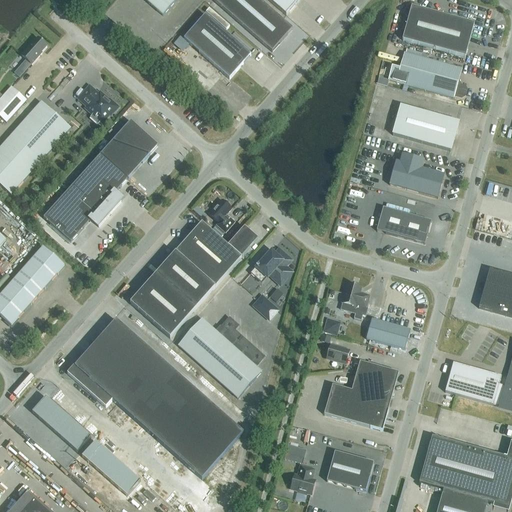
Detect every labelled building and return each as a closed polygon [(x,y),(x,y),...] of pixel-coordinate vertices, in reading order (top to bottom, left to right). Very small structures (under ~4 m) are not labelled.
[(176,1),(174,0),(143,0),(163,16),(176,1)] [(292,30),(258,0),(214,0),(213,2),(272,53),(292,30)] [(267,0),(286,16),(299,0),(267,0)] [(465,59),(474,25),(412,8),(402,41),(465,59)] [(229,80),(251,56),(206,16),(184,40),(229,80)] [(189,46),(180,38),(177,42),(186,49),(189,46)] [(41,53),(47,47),(38,39),(32,45),(32,44),(21,56),(32,65),(42,54),(41,53)] [(392,68),(388,81),(454,99),(455,97),(461,99),(465,97),(467,91),(465,88),(461,87),(459,83),(462,70),(404,54),(400,70),(392,68)] [(0,100),(0,118),(6,124),(27,101),(12,88),(0,100)] [(109,116),(117,108),(109,101),(108,102),(100,95),(98,97),(90,89),(79,100),(88,108),(87,110),(101,123),(108,115),(109,116)] [(0,187),(10,196),(70,130),(41,103),(0,148),(0,187)] [(393,137),(451,152),(459,123),(401,107),(393,137)] [(130,123),(106,150),(101,156),(128,180),(158,147),(130,123)] [(389,186),(438,200),(444,176),(422,170),(424,161),(402,155),(400,164),(396,163),(389,186)] [(115,195),(120,189),(128,180),(101,156),(87,171),(114,195),(115,195)] [(115,195),(114,195),(87,171),(70,190),(98,214),(91,222),(98,228),(122,202),(115,195)] [(71,244),(83,230),(91,222),(98,214),(70,190),(44,220),(71,244)] [(226,216),(232,210),(222,201),(209,216),(218,224),(216,227),(225,235),(235,224),(226,216)] [(431,222),(383,209),(377,232),(425,246),(431,222)] [(130,304),(170,339),(241,259),(227,247),(201,224),(130,304)] [(257,240),(244,228),(227,247),(241,259),(257,240)] [(228,236),(223,242),(227,245),(231,239),(228,236)] [(0,297),(0,317),(11,327),(64,267),(43,248),(0,297)] [(292,274),(286,268),(292,262),(279,251),(274,256),(272,254),(267,261),(266,259),(259,267),(258,266),(250,275),(262,285),(268,278),(280,288),(292,274)] [(489,271),(479,310),(511,318),(511,277),(490,271),(489,271)] [(365,318),(369,306),(367,305),(369,298),(362,296),(362,297),(359,296),(360,289),(348,286),(343,304),(341,311),(355,315),(353,320),(361,322),(362,317),(365,318)] [(270,320),(277,312),(262,299),(255,307),(270,320)] [(256,368),(265,358),(234,332),(238,327),(229,319),(217,333),(202,320),(178,347),(238,400),(262,373),(256,368)] [(327,321),(323,334),(324,334),(334,337),(336,337),(340,325),(327,321)] [(366,340),(405,351),(410,332),(371,321),(366,340)] [(244,434),(116,322),(94,347),(93,346),(67,375),(106,409),(112,402),(202,481),(244,434)] [(322,335),(321,339),(323,340),(322,341),(328,343),(330,337),(322,335)] [(345,365),(349,352),(330,347),(327,360),(345,365)] [(382,432),(399,374),(360,363),(356,376),(352,392),(332,387),(324,416),(382,432)] [(500,408),(499,409),(511,412),(511,363),(506,385),(500,384),(501,378),(453,365),(445,394),(493,407),(494,406),(500,408)] [(46,399),(32,414),(78,454),(91,439),(46,399)] [(0,435),(10,444),(19,435),(3,420),(0,423),(0,435)] [(291,426),(287,438),(299,441),(302,429),(291,426)] [(484,511),(487,503),(509,510),(511,498),(511,447),(510,447),(507,459),(432,438),(419,484),(443,491),(437,511),(484,511)] [(96,443),(82,458),(127,498),(141,483),(96,443)] [(306,452),(297,449),(293,463),(302,466),(306,452)] [(366,493),(374,464),(335,453),(327,483),(366,493)] [(297,478),(295,477),(291,490),(298,492),(297,494),(306,496),(307,495),(311,496),(315,483),(310,481),(311,478),(312,478),(314,471),(300,467),(297,478)] [(174,511),(145,487),(132,502),(143,511),(174,511)] [(11,511),(49,511),(28,493),(11,511)]
